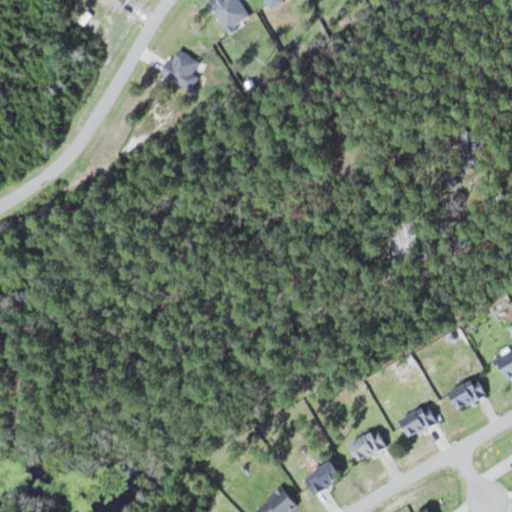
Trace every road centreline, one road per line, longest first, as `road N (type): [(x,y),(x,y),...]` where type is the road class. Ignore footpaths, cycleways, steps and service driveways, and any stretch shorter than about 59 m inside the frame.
road 1 (residential): [(166,0),(83,137),(40,179),(0,202)]
road 2 (residential): [(346,511),(511,413)]
